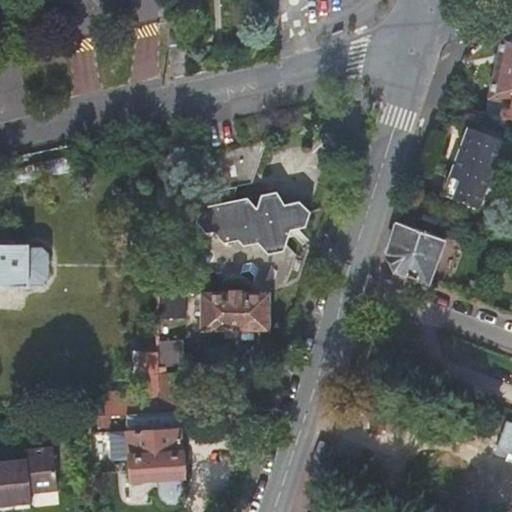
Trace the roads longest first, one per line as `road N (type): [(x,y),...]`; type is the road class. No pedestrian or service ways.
road 1 (unclassified): [(0,134),(413,42)]
road 2 (tertiary): [(272,511),(349,273)]
road 3 (tertiary): [(349,273),(413,42)]
road 4 (unclassified): [(511,336),(349,273)]
